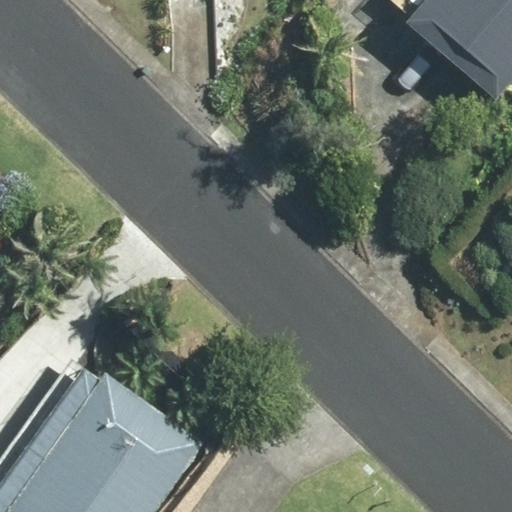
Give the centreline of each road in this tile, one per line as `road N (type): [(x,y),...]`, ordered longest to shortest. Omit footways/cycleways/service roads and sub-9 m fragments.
road 1 (residential): [(1,0),(366,343)]
road 2 (residential): [(366,343),(204,511)]
road 3 (residential): [(366,343),(511,489)]
